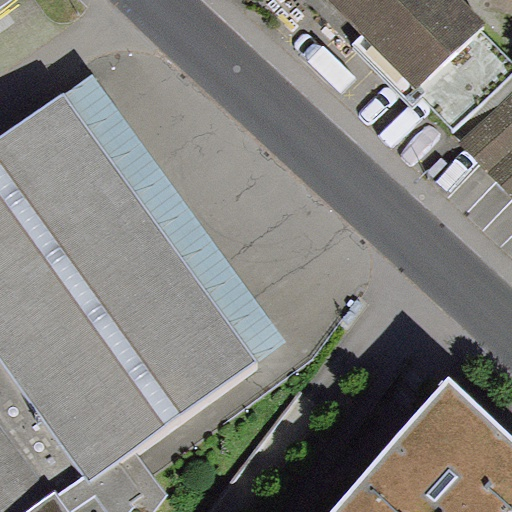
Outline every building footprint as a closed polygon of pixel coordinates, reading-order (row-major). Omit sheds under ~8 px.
[(328,0),(416,90),(484,24),(461,0),(328,0)] [(58,97),(0,138),(0,372),(76,480),(245,362),(58,97)] [(0,511),(30,511),(50,499),(76,480),(0,372),(0,511)] [(511,511),(511,433),(455,381),(336,511),(511,511)] [(30,511),(59,511),(50,499),(30,511)]
